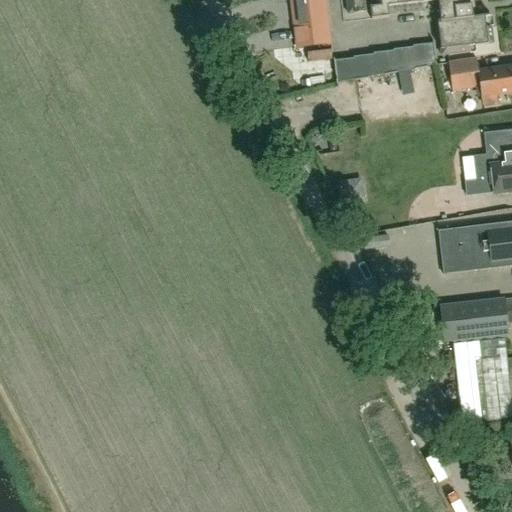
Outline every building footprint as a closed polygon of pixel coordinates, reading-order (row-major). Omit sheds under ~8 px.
[(289,0),(296,49),(331,45),(331,41),(325,0),(289,0)] [(345,0),(347,14),(369,11),(370,19),(388,17),(387,6),(437,1),(440,21),(437,21),(441,55),(469,52),(468,46),(493,43),(491,26),(485,27),(484,15),(472,17),(471,5),(469,5),(468,0),(345,0)] [(245,30),(262,26),(259,13),(242,18),(245,30)] [(372,54),(373,55),(353,57),(353,59),(335,61),(337,83),(435,65),(432,44),(412,46),(412,48),(392,50),(393,51),(372,54)] [(448,62),(452,91),(480,87),(483,105),(496,103),(496,95),(511,93),(511,67),(479,72),(477,58),(448,62)] [(433,68),(416,70),(419,112),(436,111),(433,68)] [(465,182),(466,196),(494,193),(494,194),(511,191),(511,130),(484,134),(486,155),(473,157),(476,181),(465,182)] [(434,182),(453,181),(452,159),(432,160),(434,182)] [(464,203),(416,216),(420,228),(467,215),(464,203)] [(511,223),(438,232),(443,275),(511,267),(511,223)] [(365,251),(389,248),(388,236),(363,239),(365,251)] [(504,300),(441,307),(445,343),(508,336),(504,300)] [(511,360),(506,362),(503,341),(452,346),(461,427),(511,419),(462,433),(466,444),(511,429),(511,360)]
